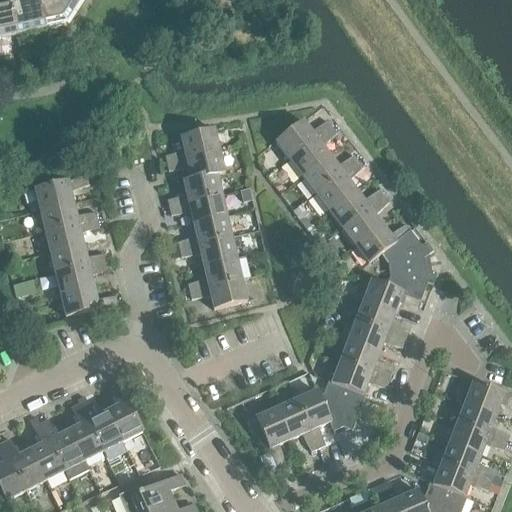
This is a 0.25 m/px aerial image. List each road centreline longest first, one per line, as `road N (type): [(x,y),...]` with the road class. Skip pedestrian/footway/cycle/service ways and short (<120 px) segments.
road 1 (residential): [(285,511),(391,465),(432,340),(463,353),(473,368)]
road 2 (residential): [(139,356),(144,327),(128,257),(150,220),(140,168)]
road 3 (residential): [(251,511),(158,372),(139,356)]
